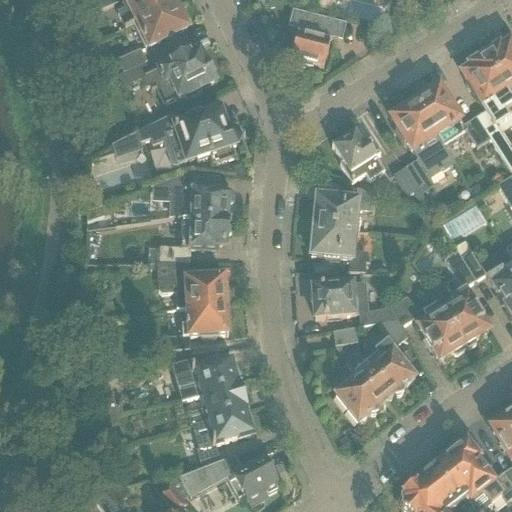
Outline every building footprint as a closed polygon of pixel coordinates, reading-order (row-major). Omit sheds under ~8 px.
[(96,0),(88,4),(94,17),(116,6),(113,0),(96,0)] [(123,11),(116,14),(124,31),(177,4),(175,0),(123,0),(119,2),(120,4),(123,11)] [(317,3),(315,10),(329,13),(331,7),(317,3)] [(177,4),(124,31),(133,26),(145,51),(187,31),(182,21),(183,17),(177,4)] [(312,68),(323,71),(331,41),(337,43),(341,26),(296,14),(290,36),(297,37),(290,62),(302,65),(301,68),(311,70),(312,68)] [(493,50),(482,57),(511,103),(511,51),(509,46),(500,52),(499,49),(497,51),(493,50)] [(140,51),(116,63),(123,76),(144,65),(146,64),(140,51)] [(144,66),(127,74),(132,87),(138,84),(141,83),(145,91),(149,89),(151,94),(156,92),(164,107),(175,102),(195,92),(213,83),(211,79),(212,74),(211,72),(207,69),(199,53),(149,77),(144,66)] [(469,71),(461,76),(486,114),(475,121),(489,143),(511,178),(511,155),(496,130),(511,119),(511,103),(482,57),(471,64),(470,68),(468,69),(469,71)] [(127,74),(118,78),(124,90),(132,86),(127,74)] [(424,95),(413,102),(442,148),(443,149),(465,135),(476,152),(489,143),(475,121),(464,128),(454,113),(455,112),(447,99),(445,100),(439,90),(427,98),(424,95)] [(403,113),(390,121),(397,131),(395,132),(404,146),(406,145),(418,163),(405,172),(421,198),(424,195),(433,189),(429,182),(453,167),(453,168),(454,167),(443,149),(442,148),(413,102),(401,110),(403,113)] [(171,119),(136,136),(140,148),(150,144),(152,151),(163,147),(170,167),(170,168),(171,169),(172,170),(173,170),(174,170),(196,163),(197,164),(210,160),(212,168),(216,167),(235,160),(231,149),(236,148),(239,143),(237,137),(232,135),(227,136),(219,115),(203,121),(199,118),(188,122),(187,126),(174,130),(171,119)] [(340,168),(350,184),(352,183),(353,185),(365,177),(370,185),(385,175),(376,161),(380,158),(370,143),(362,148),(355,136),(332,150),(342,166),(340,168)] [(91,166),(98,190),(115,185),(109,161),(91,166)] [(428,210),(405,172),(394,178),(407,200),(412,196),(423,213),(428,210)] [(162,187),(161,191),(173,192),(172,221),(182,222),(228,224),(228,206),(232,204),(232,199),(229,197),(219,197),(219,193),(193,192),(194,177),(191,177),(172,184),(162,187)] [(510,180),(497,188),(511,211),(511,183),(510,180)] [(477,188),(469,193),(474,201),(482,196),(477,188)] [(314,213),(313,230),(357,234),(358,234),(359,234),(360,220),(359,220),(359,215),(367,215),(370,216),(372,197),(367,196),(357,192),(355,204),(344,203),(344,201),(329,200),(329,201),(317,200),(315,213),(314,213)] [(159,267),(156,267),(156,268),(183,267),(190,267),(190,253),(217,254),(217,246),(228,247),(228,238),(230,236),(230,230),(229,228),(229,224),(228,224),(182,222),(181,251),(160,250),(159,267)] [(357,234),(313,230),(311,246),(312,246),(311,260),(323,261),(323,262),(338,263),(338,262),(350,263),(348,276),(364,276),(366,256),(355,255),(357,234)] [(450,297),(437,305),(466,353),(477,346),(479,343),(477,340),(488,333),(483,324),(484,323),(475,309),(474,310),(462,291),(475,283),(461,261),(456,254),(444,265),(455,283),(451,286),(448,288),(446,291),(450,297)] [(472,254),(461,261),(475,283),(485,277),(511,320),(511,267),(500,274),(493,263),(481,270),(472,254)] [(175,312),(185,312),(226,309),(226,306),(228,304),(228,297),(225,296),(224,281),(212,281),(212,280),(196,281),(196,283),(184,283),(183,267),(156,268),(158,297),(174,296),(175,312)] [(311,295),(309,298),(309,302),(312,305),(314,322),(325,321),(325,322),(341,321),(341,319),(357,318),(358,318),(365,317),(364,304),(363,288),(354,288),(354,287),(331,289),(311,291),(311,295)] [(406,302),(388,312),(389,313),(396,325),(400,331),(413,323),(425,341),(423,342),(432,356),(433,355),(439,364),(452,356),(454,358),(457,358),(466,353),(437,305),(422,314),(426,320),(420,324),(406,302)] [(182,340),(167,341),(168,354),(170,354),(190,353),(189,341),(200,340),(200,342),(216,341),(216,339),(228,338),(227,323),(230,321),(229,314),(226,313),(226,309),(185,312),(186,328),(181,328),(182,340)] [(365,317),(358,318),(359,331),(376,328),(396,325),(389,313),(384,314),(383,313),(374,315),(365,317)] [(396,325),(376,328),(394,351),(407,342),(400,331),(396,325)] [(332,336),(335,350),(357,346),(354,332),(332,336)] [(363,364),(362,364),(391,401),(393,399),(398,400),(401,398),(401,393),(414,382),(402,367),(386,347),(377,355),(376,353),(367,360),(366,361),(363,364)] [(362,364),(354,355),(344,363),(358,380),(334,399),(357,428),(370,418),(375,418),(377,416),(378,411),(391,401),(362,364)] [(181,404),(200,399),(239,387),(237,381),(238,378),(236,370),(233,369),(231,362),(194,372),(191,362),(171,368),(174,380),(178,379),(180,386),(176,387),(181,404)] [(256,384),(249,386),(251,394),(258,392),(256,384)] [(204,412),(187,417),(190,429),(195,427),(205,424),(205,423),(246,411),(239,387),(200,399),(204,412)] [(114,410),(109,410),(110,418),(121,416),(120,409),(114,410)] [(205,424),(195,427),(199,438),(191,440),(200,472),(219,465),(214,449),(253,437),(251,430),(253,427),(250,419),(248,418),(246,412),(246,411),(205,423),(205,424)] [(511,420),(491,433),(511,466),(511,471),(502,477),(505,482),(511,491),(511,420)] [(465,449),(441,468),(476,511),(486,511),(491,509),(494,506),(501,500),(506,506),(511,501),(511,491),(505,482),(502,477),(491,486),(481,475),(483,472),(465,449)] [(200,472),(177,481),(187,503),(231,480),(245,507),(265,497),(266,499),(277,493),(275,491),(277,490),(262,461),(240,473),(233,459),(219,465),(200,472)] [(475,511),(441,468),(400,501),(401,501),(400,502),(399,504),(399,505),(399,507),(399,508),(400,510),(401,511),(475,511)] [(181,511),(185,509),(170,491),(167,487),(153,491),(160,500),(159,501),(168,511),(181,511)] [(117,511),(104,497),(94,506),(99,511),(117,511)]
